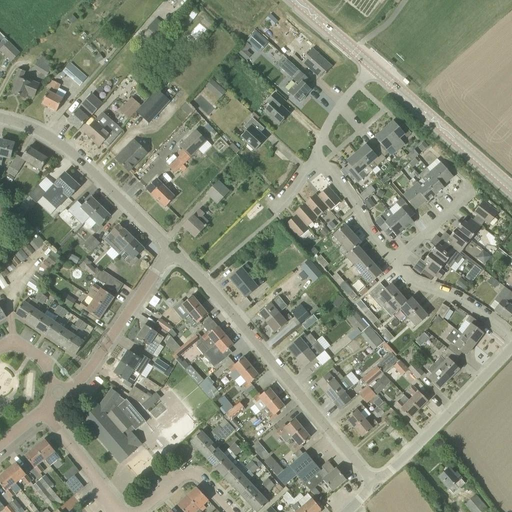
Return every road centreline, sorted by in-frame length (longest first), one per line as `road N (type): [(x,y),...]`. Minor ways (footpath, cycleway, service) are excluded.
road 1 (residential): [(368,485),(171,250)]
road 2 (residential): [(171,250),(64,156),(0,120)]
road 3 (unclassified): [(368,485),(511,348)]
road 4 (tertiary): [(511,188),(372,67)]
road 5 (residential): [(60,396),(86,373),(171,250)]
road 6 (unclassified): [(511,340),(390,262)]
road 7 (unclassified): [(390,262),(369,242),(339,187),(311,163)]
road 8 (residential): [(123,511),(43,411)]
road 9 (residential): [(232,511),(190,475),(138,511)]
